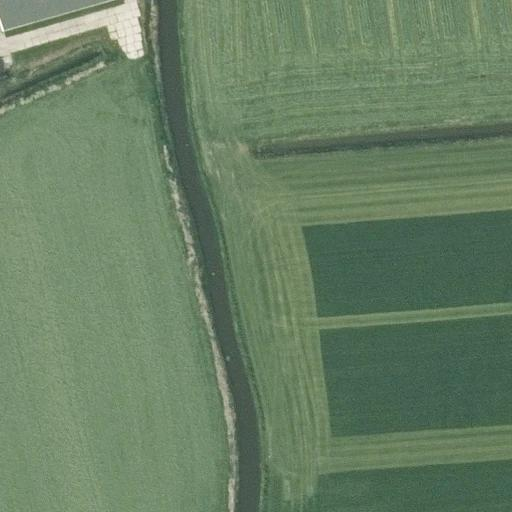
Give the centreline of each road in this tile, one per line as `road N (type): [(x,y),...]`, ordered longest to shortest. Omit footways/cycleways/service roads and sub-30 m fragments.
road 1 (track): [(221,511),(216,403),(136,53),(131,0)]
road 2 (track): [(0,46),(131,11)]
